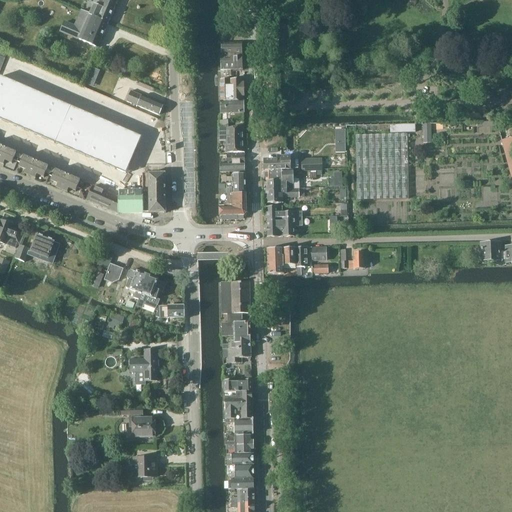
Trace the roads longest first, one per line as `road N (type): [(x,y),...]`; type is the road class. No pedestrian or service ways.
road 1 (unclassified): [(197,511),(191,265),(183,233)]
road 2 (secondary): [(264,511),(258,243)]
road 3 (unclassified): [(258,243),(511,236)]
road 4 (unclassified): [(183,233),(170,0)]
road 5 (secondary): [(257,231),(251,0)]
road 6 (track): [(191,265),(151,263),(0,201)]
road 7 (tertiary): [(183,233),(111,221),(0,176)]
